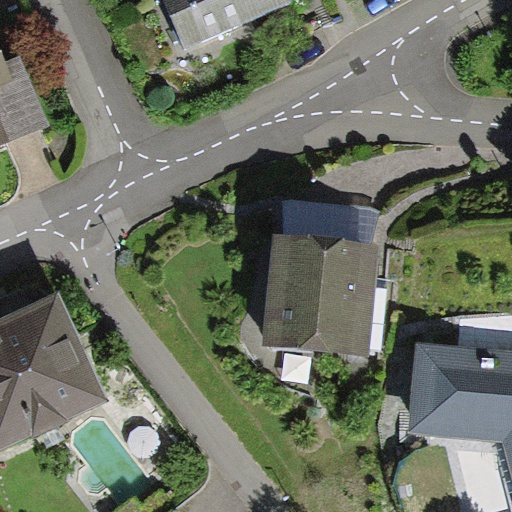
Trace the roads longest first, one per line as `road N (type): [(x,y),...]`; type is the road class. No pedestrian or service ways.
road 1 (residential): [(267,511),(148,352),(64,211)]
road 2 (residential): [(115,189),(337,72)]
road 3 (residential): [(37,0),(115,189)]
road 4 (residential): [(337,72),(426,115),(511,128)]
road 5 (residential): [(337,72),(459,0)]
